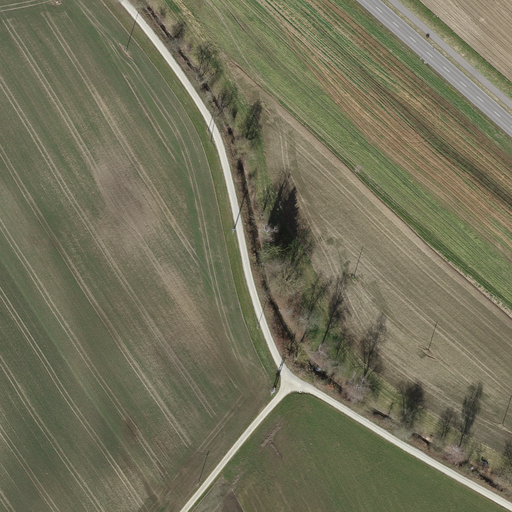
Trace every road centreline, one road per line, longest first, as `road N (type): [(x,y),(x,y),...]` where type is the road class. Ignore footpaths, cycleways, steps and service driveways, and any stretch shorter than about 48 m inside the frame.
road 1 (track): [(118,0),(206,112),(275,358),(293,380),(511,505)]
road 2 (tertiary): [(511,123),(371,0)]
road 3 (track): [(183,511),(293,380)]
